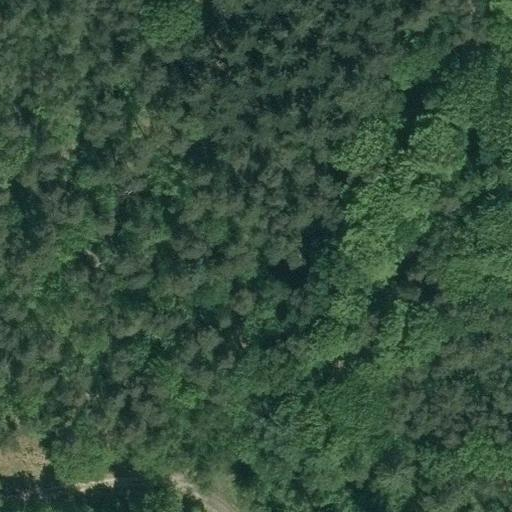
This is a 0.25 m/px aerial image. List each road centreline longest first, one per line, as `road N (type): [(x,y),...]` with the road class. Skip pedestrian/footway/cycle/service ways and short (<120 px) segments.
road 1 (track): [(402,0),(322,231),(242,411)]
road 2 (track): [(200,398),(242,411),(244,456),(511,449)]
road 3 (track): [(200,398),(160,337),(0,164)]
road 4 (track): [(0,484),(194,487),(244,456)]
road 5 (track): [(0,396),(200,398)]
